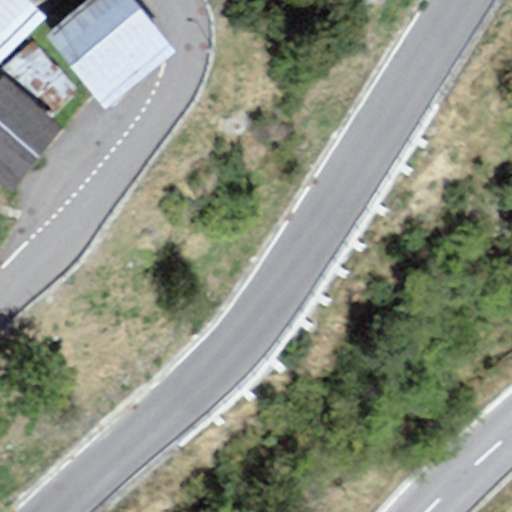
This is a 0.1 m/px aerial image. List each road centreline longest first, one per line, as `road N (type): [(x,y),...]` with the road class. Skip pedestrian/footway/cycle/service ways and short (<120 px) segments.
road 1 (unclassified): [(59,511),(233,347),(325,221),(460,0)]
road 2 (residential): [(0,299),(76,226),(161,121),(194,48),(184,0)]
road 3 (tertiary): [(423,511),(511,430)]
